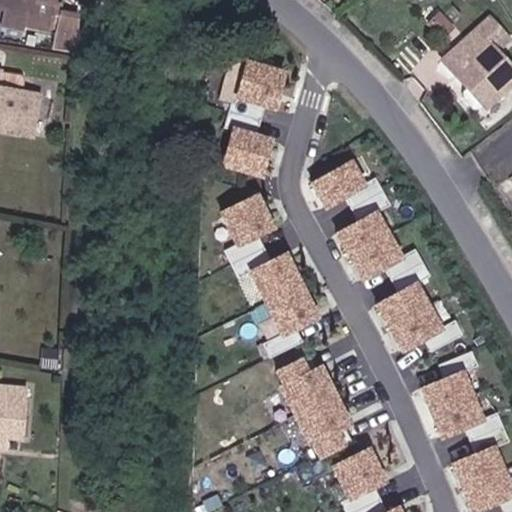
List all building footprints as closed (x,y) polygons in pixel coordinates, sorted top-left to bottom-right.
[(0,0),(0,3),(24,9),(22,21),(51,27),(56,0),(0,0)] [(76,51),(77,16),(59,15),(56,49),(76,51)] [(470,75),(475,80),(466,87),(467,94),(476,105),(481,105),(491,97),(511,79),(511,66),(496,50),(510,37),(489,15),(443,58),(464,81),(470,75)] [(285,80),(247,69),(237,103),(275,114),(285,80)] [(0,127),(29,132),(36,91),(0,85),(0,127)] [(274,146),(233,135),(224,169),(265,180),(274,146)] [(351,169),(314,190),(330,217),(366,196),(351,169)] [(255,192),(218,211),(239,250),(276,231),(255,192)] [(377,222),(342,242),(370,289),(405,269),(377,222)] [(287,255),(239,277),(266,337),(314,316),(287,255)] [(417,291),(379,315),(409,363),(447,339),(417,291)] [(429,304),(440,324),(453,317),(442,297),(429,304)] [(270,353),(302,341),(298,328),(265,340),(270,353)] [(318,364),(277,386),(310,445),(350,423),(318,364)] [(459,370),(420,387),(443,439),(482,422),(459,370)] [(0,451),(0,452),(2,437),(15,438),(19,393),(0,390),(0,451)] [(368,438),(324,461),(346,503),(390,481),(368,438)] [(511,487),(494,444),(450,463),(470,511),(477,511),(511,497),(511,487)] [(404,511),(400,502),(379,511),(404,511)]
